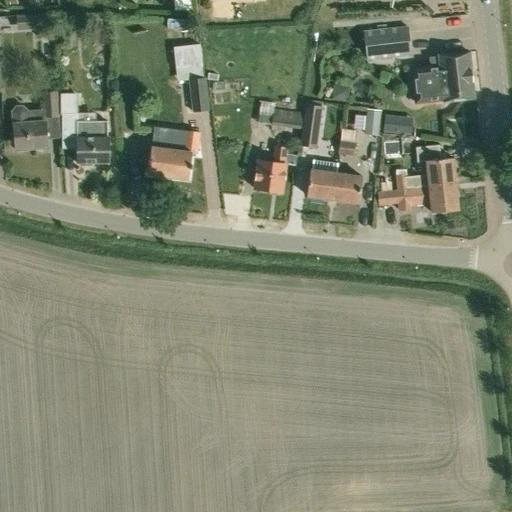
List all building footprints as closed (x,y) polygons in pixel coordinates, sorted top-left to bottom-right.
[(40,17),(16,18),(17,34),(41,32),(40,17)] [(367,60),(410,55),(407,27),(364,32),(367,60)] [(21,51),(23,64),(40,62),(38,50),(21,51)] [(429,57),(430,66),(410,68),(414,104),(474,97),(469,53),(429,57)] [(188,79),(191,113),(208,111),(204,78),(188,79)] [(260,81),(261,96),(277,96),(276,80),(260,81)] [(45,118),(59,116),(56,92),(42,93),(45,118)] [(60,114),(77,114),(77,94),(77,93),(60,93),(60,114)] [(315,147),(321,108),(305,105),(299,145),(315,147)] [(28,123),(27,111),(22,107),(16,107),(12,111),(15,150),(47,148),(45,121),(28,123)] [(367,110),(365,133),(377,134),(379,111),(367,110)] [(107,137),(107,122),(77,122),(77,114),(60,114),(62,114),(61,149),(76,149),(75,163),(79,163),(79,166),(92,166),(92,163),(108,163),(108,137),(107,137)] [(384,115),(382,131),(395,133),(397,116),(384,115)] [(183,150),(151,146),(147,175),(188,180),(192,152),(197,152),(200,132),(185,130),(183,150)] [(340,141),(338,154),(352,156),(354,143),(340,141)] [(282,193),(286,163),(285,163),(288,147),(274,145),(271,162),(258,160),(254,189),(282,193)] [(409,189),(428,187),(456,184),(453,158),(440,159),(439,146),(415,148),(416,162),(426,161),(427,176),(408,178),(409,189)] [(332,200),(336,174),(337,164),(312,161),(311,170),(310,170),(306,196),(332,200)] [(362,177),(336,174),(332,200),(358,203),(362,177)] [(397,190),(409,189),(408,178),(407,175),(396,176),(397,190)] [(428,187),(409,189),(397,190),(397,191),(378,193),(379,205),(398,203),(398,211),(411,210),(410,204),(430,203),(431,213),(458,210),(456,184),(428,187)]
